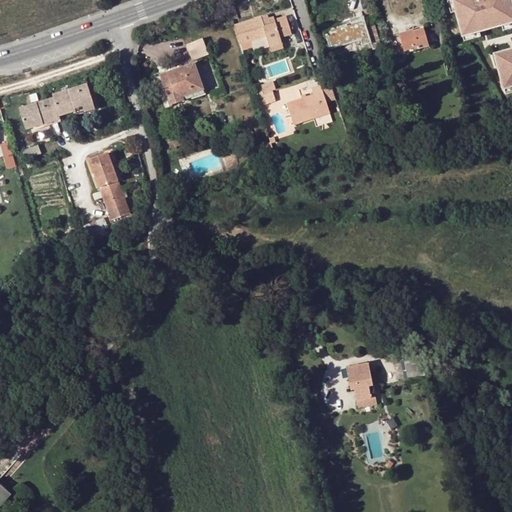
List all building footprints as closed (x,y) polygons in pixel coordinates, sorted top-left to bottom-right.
[(445,0),(449,10),(454,9),(451,0),(445,0)] [(451,0),(454,9),(461,33),(478,28),(500,22),(511,18),(511,12),(508,0),(451,0)] [(324,28),(325,31),(356,21),(357,25),(365,22),(363,16),(324,28)] [(511,18),(500,22),(501,28),(511,24),(511,18)] [(356,21),(325,31),(330,49),(361,40),(363,45),(371,43),(373,49),(381,46),(373,20),(365,22),(357,25),(356,21)] [(265,22),(236,31),(242,50),(270,41),(274,52),(286,48),(283,41),(295,38),(289,21),(278,25),(278,22),(272,24),(267,26),(265,22)] [(413,30),(399,35),(404,51),(418,46),(419,49),(429,46),(422,26),(412,29),(413,30)] [(478,28),(461,33),(462,39),(479,34),(478,28)] [(203,38),(186,44),(193,61),(209,55),(203,38)] [(511,46),(495,51),(499,63),(496,64),(501,84),(511,81),(511,46)] [(490,52),(493,64),(496,64),(499,63),(495,51),(490,52)] [(194,64),(166,74),(168,78),(161,81),(170,106),(183,102),(181,97),(203,90),(194,64)] [(168,78),(166,74),(153,78),(164,109),(170,106),(161,81),(168,78)] [(511,81),(501,84),(503,90),(511,87),(511,81)] [(52,96),(53,99),(58,116),(74,111),(74,109),(92,103),(89,93),(87,85),(52,96)] [(254,89),(258,100),(260,100),(276,94),(278,94),(275,86),(261,90),(260,87),(254,89)] [(297,129),(315,122),(334,116),(330,106),(326,93),(324,89),(314,91),(317,98),(290,107),(297,129)] [(205,96),(203,90),(181,97),(183,102),(184,103),(205,96)] [(333,90),(326,93),(330,106),(337,104),(333,90)] [(93,91),(89,93),(92,103),(74,109),(74,111),(75,115),(97,108),(93,91)] [(276,94),(260,100),(263,110),(279,105),(276,94)] [(58,116),(53,99),(20,109),(26,129),(33,127),(42,124),(42,122),(58,116)] [(42,124),(33,127),(34,131),(61,123),(58,116),(42,122),(42,124)] [(334,116),(315,122),(317,126),(335,120),(334,116)] [(369,128),(357,131),(360,142),(372,139),(369,128)] [(16,166),(9,142),(1,144),(8,168),(16,166)] [(37,145),(23,151),(26,160),(41,154),(37,145)] [(257,147),(235,154),(239,167),(262,160),(261,159),(260,155),(257,147)] [(239,167),(235,154),(233,148),(222,151),(228,171),(239,167)] [(111,152),(107,154),(117,180),(121,178),(111,152)] [(107,154),(89,160),(99,186),(101,192),(92,195),(95,201),(103,198),(112,221),(130,214),(117,180),(107,154)] [(99,186),(89,160),(86,161),(96,187),(99,186)] [(136,212),(132,216),(137,221),(141,218),(136,212)] [(103,218),(73,229),(70,233),(68,235),(65,239),(58,245),(55,248),(60,258),(111,235),(103,218)] [(60,258),(55,248),(51,250),(56,260),(60,258)] [(419,361),(404,363),(408,380),(422,377),(419,361)] [(347,369),(349,379),(352,378),(354,391),(357,402),(376,398),(369,365),(347,369)] [(377,405),(376,398),(357,402),(358,408),(376,405),(377,405)] [(0,485),(0,508),(11,496),(0,485)]
